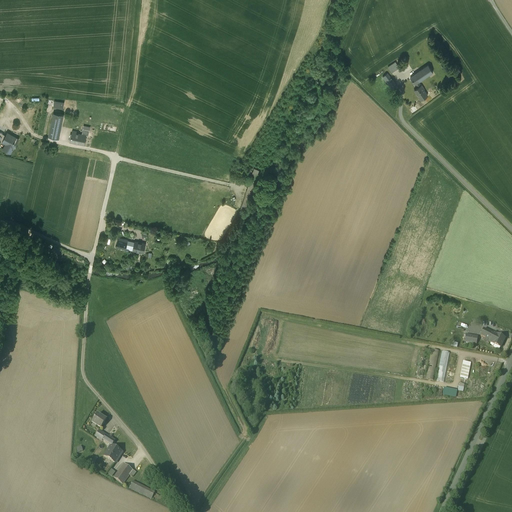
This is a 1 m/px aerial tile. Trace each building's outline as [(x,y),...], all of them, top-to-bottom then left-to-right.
[(395,62),(388,67),(392,73),(399,68),(395,62)] [(428,65),(410,77),(415,84),(420,80),(433,72),(428,65)] [(396,85),(387,73),(382,77),(392,89),(396,85)] [(418,88),(414,90),(421,100),(427,96),(423,90),(424,89),(421,86),(421,85),(418,88)] [(63,115),(54,113),(49,137),(58,139),(63,115)] [(82,135),(76,133),(77,132),(72,131),(70,141),(84,144),(86,136),(82,135)] [(19,140),(7,133),(6,136),(3,142),(8,145),(5,150),(3,148),(2,149),(10,153),(13,148),(14,148),(19,140)] [(260,172),(255,170),(241,209),(247,210),(260,172)] [(129,241),(120,239),(120,241),(119,241),(118,248),(127,250),(127,249),(135,250),(134,252),(144,254),(146,245),(136,243),(136,244),(128,242),(129,241)] [(493,334),(484,329),(481,336),(486,338),(490,340),(493,334)] [(505,339),(493,333),(493,334),(490,340),(489,342),(494,345),(501,348),(505,339)] [(477,337),(466,335),(465,342),(476,344),(477,337)] [(439,351),(430,349),(424,378),(433,380),(439,351)] [(450,353),(441,351),(435,381),(445,382),(450,353)] [(471,363),(464,362),(461,377),(468,379),(471,363)] [(444,388),(443,396),(457,397),(457,390),(444,388)] [(106,420),(97,415),(92,423),(101,429),(106,420)] [(105,435),(99,431),(96,437),(102,441),(105,435)] [(137,446),(115,432),(111,439),(106,436),(103,440),(111,446),(105,456),(115,463),(122,453),(129,457),(137,446)] [(136,473),(124,464),(114,478),(123,485),(130,475),(132,477),(136,473)] [(155,493),(133,481),(129,488),(151,499),(155,493)]
